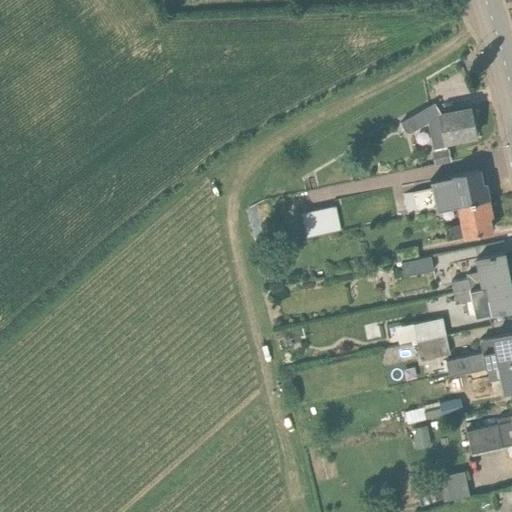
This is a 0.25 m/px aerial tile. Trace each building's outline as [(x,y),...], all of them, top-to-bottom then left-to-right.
[(441,114),(434,102),(400,122),(405,132),(409,133),(427,123),(433,151),(432,151),(435,164),(449,161),(445,141),(475,135),(470,108),(441,114)] [(436,209),(458,205),(488,198),(484,183),(482,184),(478,170),(435,180),(430,180),(430,182),(432,182),(437,207),(436,208),(436,209)] [(447,240),(491,230),(488,216),(491,215),(488,198),(458,205),(462,224),(445,228),(447,240)] [(301,212),(306,237),(319,234),(341,230),(335,205),(301,212)] [(401,262),(419,258),(416,246),(395,250),(398,262),(401,262)] [(505,267),(502,254),(503,254),(503,253),(477,258),(479,271),(466,273),(467,277),(451,281),(453,290),(508,279),(506,267),(505,267)] [(403,276),(433,269),(430,256),(419,258),(401,262),(403,276)] [(511,293),(508,279),(453,290),(455,303),(471,300),(472,304),(486,302),(488,314),(511,308),(511,303),(510,294),(511,293)] [(416,339),(445,333),(442,317),(412,324),(416,339)] [(511,332),(478,339),(481,352),(446,359),(448,374),(469,371),(469,370),(511,361),(511,332)] [(420,360),(450,353),(445,333),(416,339),(420,360)] [(511,361),(469,370),(469,371),(471,382),(488,379),(489,381),(502,378),(505,393),(511,390),(511,361)] [(423,407),(404,412),(407,423),(426,419),(423,407)] [(511,414),(497,418),(498,422),(466,429),(471,451),(511,442),(511,414)] [(429,446),(426,425),(411,428),(414,448),(429,446)] [(441,471),(446,496),(471,491),(467,467),(441,471)] [(421,506),(442,499),(437,486),(417,493),(421,506)]
